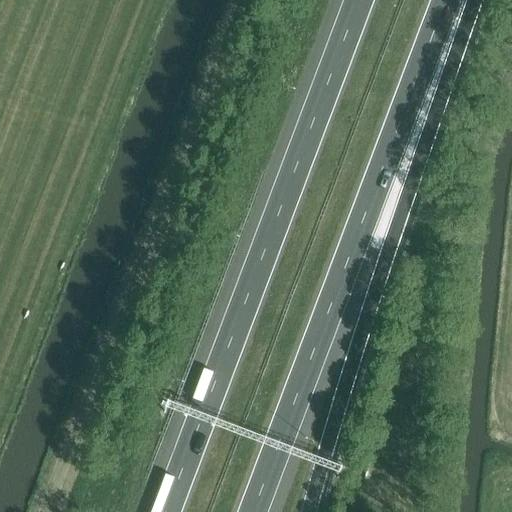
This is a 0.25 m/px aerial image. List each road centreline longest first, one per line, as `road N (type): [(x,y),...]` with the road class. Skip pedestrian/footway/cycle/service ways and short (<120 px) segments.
road 1 (motorway): [(360,0),(167,511)]
road 2 (motorway): [(253,511),(445,0)]
road 3 (motorway): [(310,511),(472,0)]
